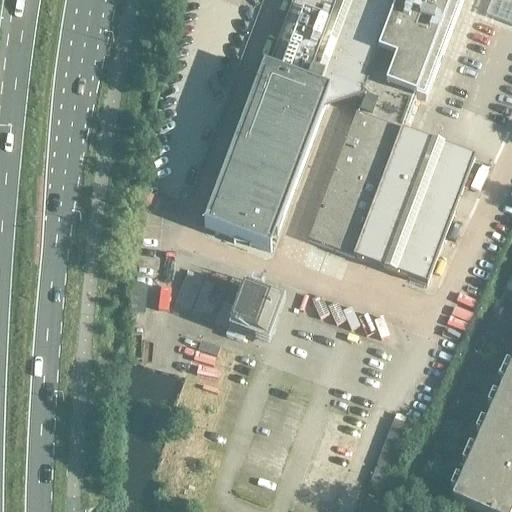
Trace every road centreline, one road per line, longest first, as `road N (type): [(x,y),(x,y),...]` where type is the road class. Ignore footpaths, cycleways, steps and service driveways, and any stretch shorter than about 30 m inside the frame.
road 1 (primary): [(37,511),(60,181),(94,0)]
road 2 (primary): [(26,0),(12,70),(0,263)]
road 3 (unknown): [(194,235),(137,367)]
